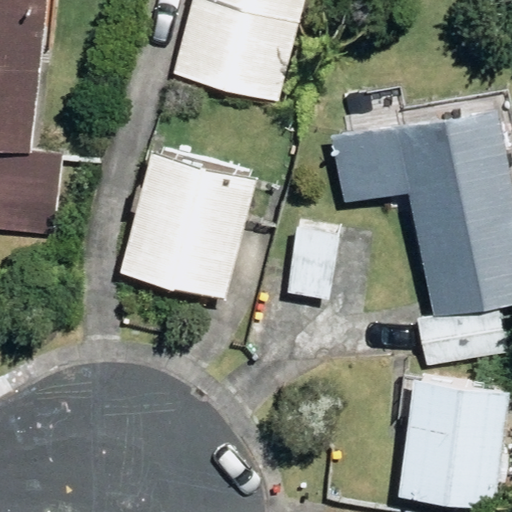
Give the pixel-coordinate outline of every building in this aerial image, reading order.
[(0,0),(0,230),(52,238),(54,238),(65,155),(33,152),(51,0),(0,0)] [(188,0),(171,71),(278,97),(300,0),(188,0)] [(511,191),(492,96),(327,130),(341,194),(405,182),(431,307),(413,311),(422,355),(424,364),(505,346),(503,337),(495,300),(502,299),(511,296),(511,191)] [(113,264),(218,293),(251,167),(147,140),(113,264)] [(283,289),(324,296),(331,253),(291,245),(283,289)] [(394,489),(492,502),(504,379),(397,365),(391,417),(404,419),(394,489)]
